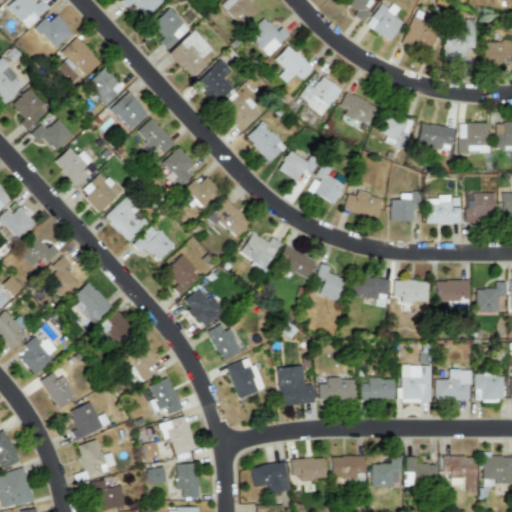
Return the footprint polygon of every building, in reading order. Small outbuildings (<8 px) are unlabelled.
[(3,5),(8,0),(31,0),(34,3),(38,0),(45,7),(35,16),(36,17),(25,28),(18,21),(3,5)] [(160,0),(117,0),(124,7),(130,2),(143,16),(160,0)] [(244,0),(222,0),(218,4),(238,26),(254,10),(244,0)] [(370,0),(339,0),(339,1),(353,9),(349,16),(360,21),(370,0)] [(363,26),(388,40),(399,17),(374,5),(363,26)] [(185,28),(165,7),(148,23),(161,37),(156,41),(163,49),(185,28)] [(41,16),(31,27),(52,48),(70,30),(53,14),(46,21),(41,16)] [(273,31),(261,17),(244,33),(264,55),(286,35),(278,26),(273,31)] [(471,48),(473,25),(462,25),(461,39),(441,38),(440,59),(463,60),(464,47),(471,48)] [(431,31),(402,26),(399,46),(427,51),(431,31)] [(198,58),(209,48),(191,29),(165,53),(189,78),(204,64),(198,58)] [(97,61),(73,36),(57,50),(65,59),(53,70),(62,79),(65,82),(76,72),(80,76),(97,61)] [(507,41),(479,41),(479,65),(499,65),(499,56),(507,56),(507,41)] [(275,75),(283,83),(292,73),(298,79),(309,67),(285,44),(271,59),(281,68),(275,75)] [(230,85),(221,77),(228,70),(217,58),(191,83),(212,104),(230,85)] [(0,104),(22,83),(0,60),(0,104)] [(103,103),(119,88),(99,67),(84,82),(103,103)] [(321,115),(338,88),(319,76),(311,88),(304,84),(295,98),(321,115)] [(21,118),(16,122),(23,130),(45,109),(25,88),(8,103),(21,118)] [(343,109),(341,115),(365,125),(374,104),(343,90),(336,106),(343,109)] [(107,107),(126,128),(144,112),(124,91),(107,107)] [(382,134),(381,143),(403,147),(408,119),(380,114),(377,133),(382,134)] [(158,155),(171,141),(146,117),(133,131),(158,155)] [(37,136),(50,151),(68,135),(53,118),(43,128),(38,122),(26,133),(33,140),(37,136)] [(242,136),(266,161),(282,146),(258,121),(242,136)] [(414,142),(438,146),(439,142),(448,143),(450,127),(417,122),(414,142)] [(484,153),(484,123),(454,122),(454,152),(484,153)] [(511,122),(492,122),(491,149),(511,149),(511,122)] [(79,169),(88,160),(79,150),(73,155),(65,146),(50,161),(73,186),(84,175),(79,169)] [(156,163),(176,186),(188,175),(184,170),(191,163),(176,146),(156,163)] [(275,169),(294,181),(302,169),(308,172),(313,165),(288,149),(275,169)] [(324,176),(328,167),(318,162),(312,175),(317,177),(310,193),(332,203),(341,183),(324,176)] [(76,190),(96,211),(118,192),(98,170),(76,190)] [(195,183),(191,179),(179,189),(197,209),(217,191),(203,176),(195,183)] [(410,220),(410,206),(418,206),(417,190),(406,191),(407,198),(386,199),(386,221),(410,220)] [(343,193),(340,210),(375,216),(379,196),(352,191),(352,194),(343,193)] [(490,192),(463,191),(462,222),(471,222),(471,216),(490,216),(490,192)] [(511,192),(498,192),(497,219),(511,219),(511,192)] [(145,221),(122,196),(101,216),(124,240),(145,221)] [(456,223),(456,196),(422,197),(422,223),(456,223)] [(232,236),(247,220),(221,197),(207,213),(232,236)] [(0,231),(9,242),(31,222),(16,206),(8,213),(4,209),(0,212),(0,231)] [(154,260),(169,244),(147,224),(128,244),(136,251),(140,247),(154,260)] [(265,241),(246,231),(235,252),(249,259),(247,264),(260,270),(275,241),(267,237),(265,241)] [(56,251),(48,243),(44,248),(31,235),(15,250),(29,265),(39,255),(45,261),(56,251)] [(303,278),(311,259),(281,244),(272,264),(303,278)] [(159,270),(179,292),(197,276),(177,254),(159,270)] [(66,262),(60,256),(39,276),(58,296),(74,281),(61,267),(66,262)] [(341,278),(324,272),(327,265),(317,262),(306,291),(333,301),(341,278)] [(386,279),(352,272),(347,294),(373,299),(374,292),(383,294),(386,279)] [(17,287),(6,275),(0,281),(0,285),(9,295),(17,287)] [(390,279),(389,295),(397,296),(397,300),(424,301),(425,280),(390,279)] [(465,280),(431,279),(431,300),(445,300),(445,309),(465,309),(465,280)] [(469,311),(501,311),(501,299),(496,299),(496,297),(502,297),(503,280),(492,280),(491,287),(470,287),(469,311)] [(108,305),(85,281),(67,298),(90,322),(108,305)] [(220,311),(207,294),(203,298),(195,287),(178,300),(199,327),(220,311)] [(104,340),(109,336),(114,343),(130,331),(114,309),(93,325),(104,340)] [(0,310),(0,339),(8,348),(23,335),(0,310)] [(238,350),(226,328),(221,330),(217,323),(203,330),(219,360),(238,350)] [(37,342),(31,335),(20,345),(24,350),(16,357),(30,373),(55,350),(43,337),(37,342)] [(145,367),(153,362),(142,343),(122,356),(137,381),(149,373),(145,367)] [(260,388),(247,356),(222,365),(235,398),(260,388)] [(396,388),(393,388),(392,400),(426,401),(427,365),(397,364),(396,388)] [(311,402),(309,383),(300,384),(299,365),(273,366),(276,404),(311,402)] [(430,379),(431,399),(466,399),(466,370),(445,370),(445,378),(430,379)] [(54,378),(50,371),(37,378),(52,408),(71,398),(59,375),(54,378)] [(500,374),(470,374),(470,399),(500,399),(500,374)] [(163,413),(178,407),(165,376),(142,386),(153,410),(160,407),(163,413)] [(350,377),(323,377),(323,383),(315,383),(315,398),(350,399),(350,377)] [(356,399),(390,398),(390,377),(365,378),(365,382),(356,383),(356,399)] [(72,439),(106,423),(100,412),(93,415),(86,401),(65,411),(72,427),(67,430),(72,439)] [(155,421),(159,439),(167,437),(170,453),(190,449),(182,416),(155,421)] [(0,467),(16,461),(2,429),(0,429),(0,467)] [(108,451),(98,454),(94,439),(74,444),(83,476),(112,467),(108,451)] [(139,443),(141,458),(154,456),(151,441),(139,443)] [(508,483),(508,454),(479,454),(479,477),(492,477),(491,483),(508,483)] [(327,455),(327,477),(354,477),(354,472),(361,472),(361,455),(327,455)] [(401,485),(432,484),(432,463),(413,463),(413,455),(401,455),(401,485)] [(472,455),(438,455),(438,470),(446,470),(446,485),(462,485),(461,492),(472,492),(472,455)] [(397,456),(387,456),(387,463),(367,463),(368,486),(392,486),(392,471),(398,471),(397,456)] [(322,478),(321,457),(286,458),(287,475),(297,475),(297,479),(322,478)] [(246,467),(249,486),(263,484),(264,493),(286,489),(281,460),(246,467)] [(173,489),(178,488),(179,496),(194,496),(193,462),(172,463),(173,489)] [(0,508),(30,500),(21,467),(0,473),(0,508)] [(102,486),(101,478),(89,481),(95,510),(121,504),(117,483),(102,486)]
